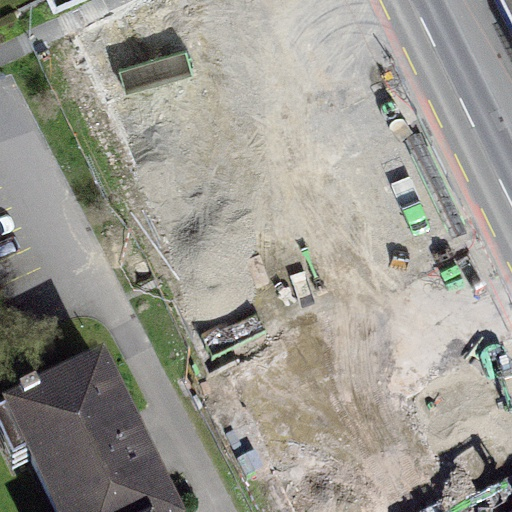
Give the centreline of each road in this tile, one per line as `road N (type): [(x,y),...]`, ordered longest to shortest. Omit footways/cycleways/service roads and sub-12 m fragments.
road 1 (primary): [(412,0),(511,202)]
road 2 (residential): [(101,292),(0,127)]
